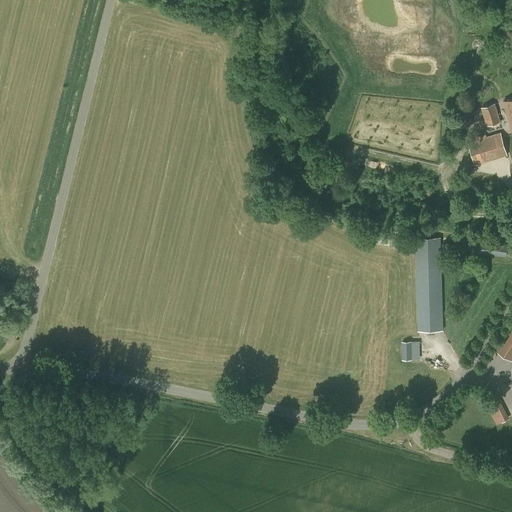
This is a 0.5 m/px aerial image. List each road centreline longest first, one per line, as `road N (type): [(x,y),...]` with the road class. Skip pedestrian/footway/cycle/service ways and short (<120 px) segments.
road 1 (unclassified): [(409,420),(368,426),(19,366)]
road 2 (tertiary): [(19,366),(112,0)]
road 3 (track): [(1,367),(42,449),(106,511)]
road 4 (unclassified): [(511,291),(448,391),(409,420)]
road 5 (unclassified): [(511,473),(429,448),(409,420)]
